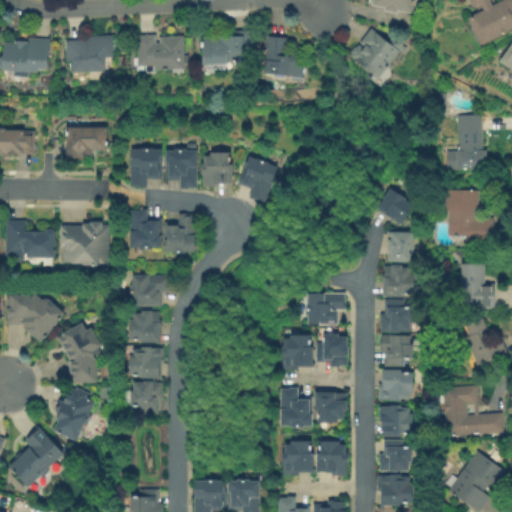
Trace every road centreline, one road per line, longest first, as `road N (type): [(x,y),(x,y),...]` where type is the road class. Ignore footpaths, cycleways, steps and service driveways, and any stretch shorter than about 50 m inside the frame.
road 1 (residential): [(177,511),(178,327),(228,227),(212,205),(149,200)]
road 2 (residential): [(15,0),(53,8),(239,0),(325,13)]
road 3 (residential): [(361,511),(363,289)]
